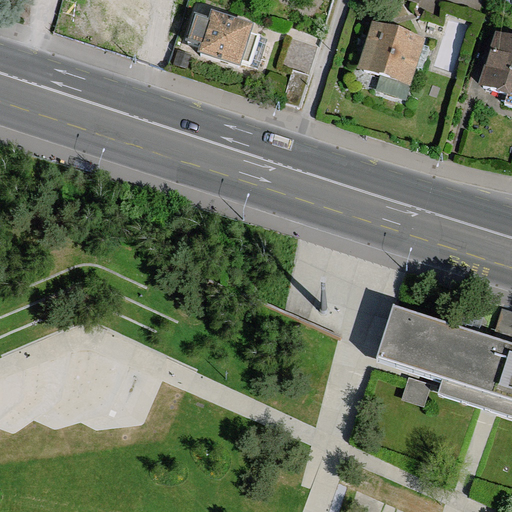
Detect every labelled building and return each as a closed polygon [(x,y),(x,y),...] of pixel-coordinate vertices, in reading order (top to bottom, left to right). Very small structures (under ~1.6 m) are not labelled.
[(251,31),(214,19),(211,26),(204,50),(202,56),(239,68),(241,64),(250,35),(251,31)] [(204,50),(211,26),(195,21),(187,44),(204,50)] [(420,46),(378,32),(365,72),(384,79),(407,86),(407,85),(420,46)] [(258,37),(250,35),(241,64),(249,67),(258,37)] [(511,45),(499,41),(483,87),(511,96),(511,45)] [(310,78),(294,72),(284,104),(299,109),(310,78)] [(410,86),(407,85),(407,86),(384,79),(380,92),(406,101),(410,86)] [(511,347),(500,344),(400,312),(384,366),(484,398),(511,407),(511,347)] [(431,387),(409,380),(403,402),(424,408),(431,387)] [(355,511),(366,480),(339,471),(324,511),(355,511)]
